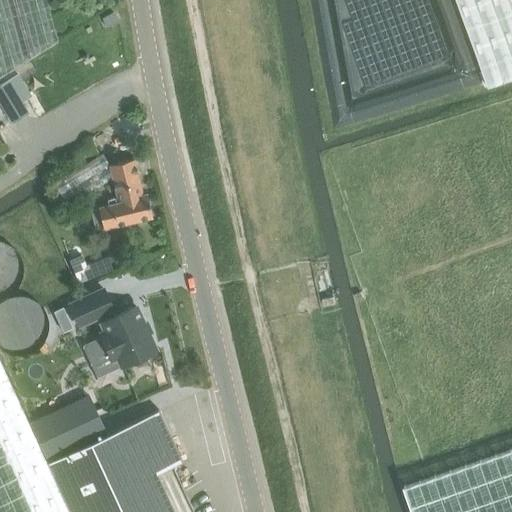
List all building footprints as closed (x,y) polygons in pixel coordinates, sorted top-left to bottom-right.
[(0,0),(0,76),(56,42),(44,0),(0,0)] [(511,0),(458,0),(489,85),(511,76),(511,0)] [(112,12),(101,19),(106,27),(117,21),(112,12)] [(17,74),(0,84),(0,106),(10,124),(28,113),(22,102),(31,96),(17,74)] [(69,178),(55,186),(66,205),(111,180),(116,203),(87,210),(92,231),(149,217),(144,194),(140,195),(135,176),(131,160),(108,165),(103,158),(100,159),(69,178)] [(18,275),(18,270),(18,264),(16,259),(14,255),(11,251),(7,247),(2,245),(0,243),(0,295),(2,295),(7,292),(11,289),(14,284),(16,280),(18,275)] [(113,268),(109,255),(86,261),(83,253),(71,257),(77,278),(113,268)] [(68,304),(67,305),(76,326),(78,325),(77,324),(97,315),(100,322),(99,323),(103,332),(98,334),(99,336),(81,345),(90,364),(108,356),(110,359),(115,357),(119,366),(129,362),(130,365),(136,367),(143,364),(145,358),(144,355),(154,350),(134,307),(113,316),(110,311),(111,310),(101,289),(100,290),(101,290),(68,305),(68,304)] [(43,331),(44,325),(43,320),(42,315),(39,310),(35,305),(31,302),(26,300),(20,298),(15,298),(9,299),(4,301),(0,303),(0,347),(4,350),(9,352),(15,353),(21,353),(26,351),(31,349),(35,345),(39,341),(42,336),(43,331)] [(65,314),(62,307),(53,311),(56,318),(65,314)] [(71,327),(67,319),(58,323),(62,331),(71,327)] [(0,363),(0,511),(68,511),(45,462),(27,422),(0,363)] [(88,394),(27,422),(45,462),(106,434),(88,394)] [(106,434),(45,462),(68,511),(173,511),(155,473),(180,461),(157,411),(106,434)] [(511,511),(511,442),(404,481),(414,511),(511,511)]
